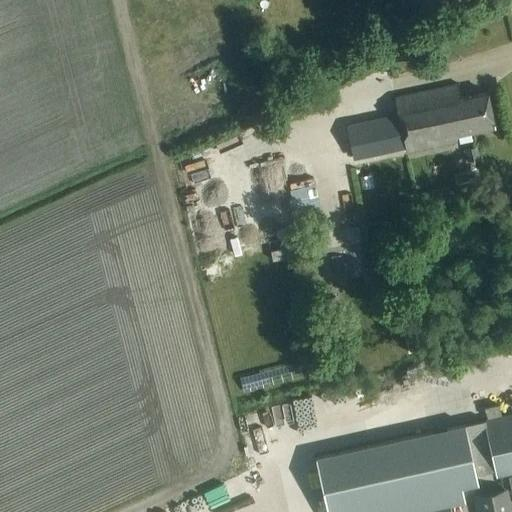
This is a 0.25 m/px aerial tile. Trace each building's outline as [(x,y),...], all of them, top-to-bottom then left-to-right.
[(455,136),(494,128),(486,93),(459,99),(456,86),(395,98),(399,115),(407,153),(456,142),(455,136)] [(404,141),(399,115),(347,126),(355,162),(382,157),(380,146),(404,141)] [(467,161),(479,159),(476,146),(465,149),(467,161)] [(511,415),(484,421),(495,470),(496,477),(511,473),(511,415)] [(495,470),(484,421),(464,426),(464,425),(315,458),(326,511),(447,511),(446,506),(463,502),(460,487),(477,483),(475,475),(495,470)] [(475,496),(478,511),(508,511),(503,490),(475,496)]
